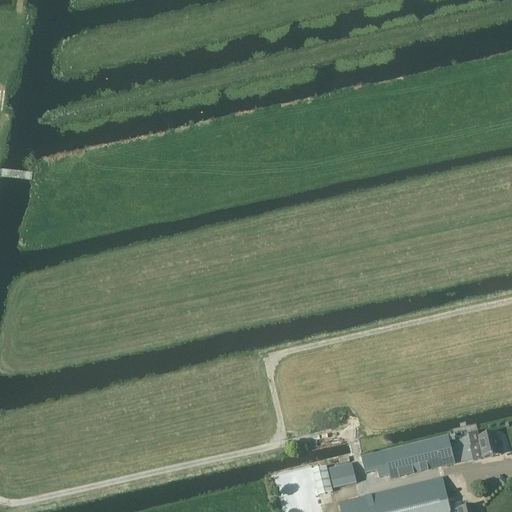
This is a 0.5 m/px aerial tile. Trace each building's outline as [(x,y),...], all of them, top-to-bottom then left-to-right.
[(471,447),(480,445),(484,460),(502,456),(496,434),(479,438),(478,432),(468,435),(471,447)] [(384,453),(362,458),(366,475),(378,472),(380,479),(390,477),(390,481),(455,465),(453,456),(448,437),(384,453)] [(334,490),(357,484),(352,465),(329,471),(334,490)] [(327,468),(312,471),(318,497),(333,493),(327,468)] [(476,511),(475,506),(451,511),(443,479),(340,504),(341,511),(476,511)]
